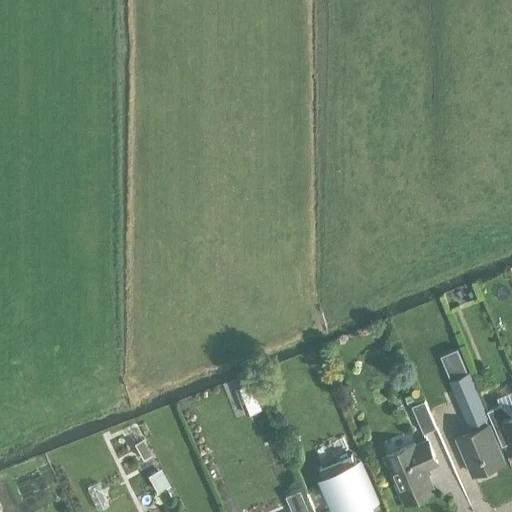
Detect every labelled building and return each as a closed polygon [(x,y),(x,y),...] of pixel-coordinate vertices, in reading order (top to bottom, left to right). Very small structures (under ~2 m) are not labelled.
[(442,354),(453,378),(449,380),(463,411),(468,409),(476,429),(458,437),(473,473),(504,460),(489,424),(488,424),(486,417),(488,416),(458,348),(442,354)] [(423,434),(436,429),(424,401),(411,407),(423,434)] [(511,410),(502,402),(487,408),(500,438),(511,433),(511,410)] [(426,468),(438,462),(429,439),(416,445),(415,442),(385,454),(406,502),(435,490),(426,468)] [(340,511),(373,511),(368,498),(372,497),(353,453),(321,466),(340,511)] [(294,511),(311,511),(301,489),(287,495),(294,511)]
